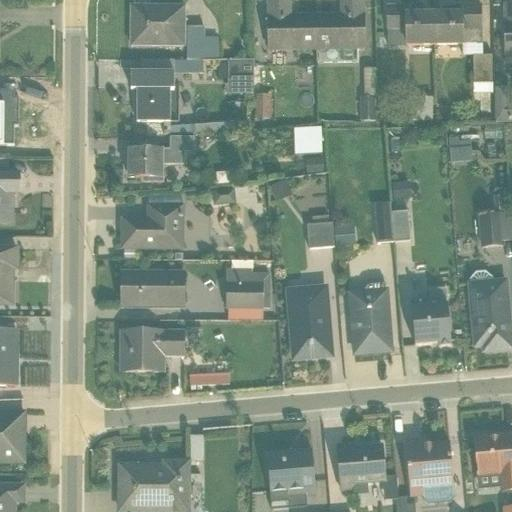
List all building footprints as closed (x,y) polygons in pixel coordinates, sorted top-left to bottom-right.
[(319,58),(318,21),(297,22),(296,6),(268,7),(269,59),(319,58)] [(319,58),(369,57),(368,6),(342,6),(342,21),(318,21),(319,58)] [(435,53),(436,20),(414,19),(414,10),(389,9),(388,52),(435,53)] [(435,53),(484,54),(485,11),(464,11),(464,20),(436,20),(435,53)] [(186,15),(131,15),(131,58),(185,58),(185,68),(217,69),(217,48),(203,48),(203,38),(186,37),(186,15)] [(459,87),(480,87),(479,60),(459,60),(459,87)] [(350,74),(350,97),(360,96),(359,73),(350,74)] [(176,81),(125,81),(125,100),(131,100),(130,129),(175,130),(176,81)] [(495,91),(481,91),(481,118),(495,118),(495,91)] [(17,97),(0,97),(0,154),(17,155),(17,97)] [(252,123),(253,100),(240,99),(239,123),(252,123)] [(358,100),(344,101),(345,124),(359,123),(358,100)] [(393,101),(395,127),(418,126),(417,100),(393,101)] [(169,159),(127,158),(127,188),(165,188),(165,175),(181,175),(182,162),(192,162),(192,147),(169,147),(169,159)] [(293,178),(308,176),(306,163),(291,165),(293,178)] [(26,183),(0,182),(0,235),(15,236),(16,205),(26,205),(26,183)] [(252,225),(258,225),(257,203),(273,202),(273,188),(251,189),(252,225)] [(201,213),(220,211),(219,193),(199,195),(201,213)] [(385,214),(369,215),(373,256),(389,255),(385,214)] [(121,228),(121,260),(186,260),(186,216),(148,216),(148,228),(121,228)] [(495,224),(472,227),(475,260),(499,258),(495,224)] [(327,235),(302,237),(304,262),(329,260),(327,235)] [(352,236),(335,238),(336,257),(354,255),(352,236)] [(23,257),(0,257),(0,325),(12,326),(12,316),(19,316),(19,281),(23,281),(23,257)] [(216,275),(237,275),(237,266),(216,267),(216,275)] [(186,281),(119,280),(118,320),(185,321),(186,281)] [(264,284),(225,283),(225,319),(264,320),(264,284)] [(475,358),(511,356),(511,286),(472,288),(475,358)] [(294,368),(337,365),(331,293),(288,296),(294,368)] [(438,353),(451,352),(446,295),(427,296),(429,313),(411,314),(414,352),(438,350),(438,353)] [(356,364),(398,360),(392,297),(351,300),(356,364)] [(0,394),(19,395),(19,339),(5,339),(5,329),(0,328),(0,394)] [(186,340),(119,340),(119,385),(164,385),(164,369),(186,369),(186,340)] [(236,385),(186,386),(187,402),(236,401),(236,385)] [(0,466),(27,466),(27,414),(0,413),(0,466)] [(511,496),(511,435),(479,437),(481,481),(505,480),(506,496),(511,496)] [(413,491),(458,489),(456,444),(411,446),(413,491)] [(393,489),(390,447),(340,450),(343,492),(393,489)] [(320,509),(316,453),(270,456),(273,511),(320,509)] [(121,511),(192,511),(192,462),(163,463),(163,468),(121,468),(121,511)] [(29,509),(30,488),(0,487),(0,511),(20,511),(20,509),(29,509)]
